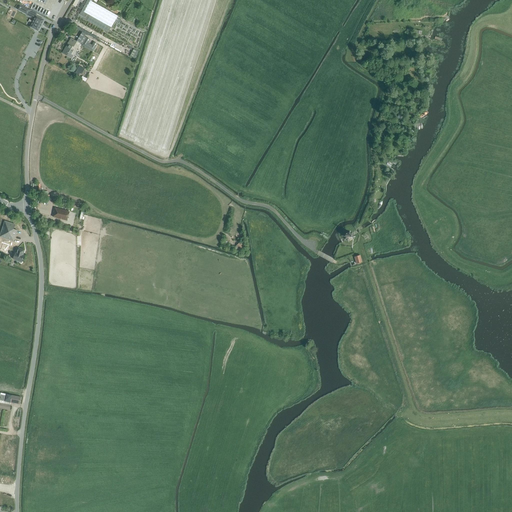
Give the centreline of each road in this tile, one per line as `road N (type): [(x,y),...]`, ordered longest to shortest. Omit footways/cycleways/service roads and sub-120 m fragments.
road 1 (track): [(35,95),(158,160),(189,165),(239,199),(272,208),(335,262)]
road 2 (unclassified): [(18,476),(41,282),(26,206)]
road 3 (unclassified): [(26,206),(35,95),(49,39),(70,0)]
